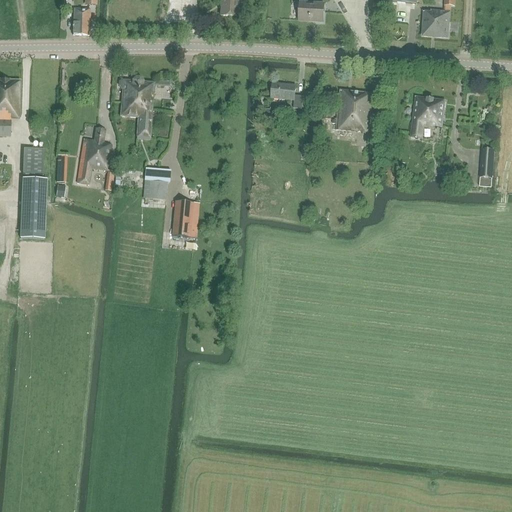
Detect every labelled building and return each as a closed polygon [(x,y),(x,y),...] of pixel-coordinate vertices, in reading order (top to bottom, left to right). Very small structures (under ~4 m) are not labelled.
[(237,17),(238,0),(221,0),(221,16),(237,17)] [(323,23),(324,3),(299,2),(299,22),(323,23)] [(89,37),(90,10),(74,9),(73,36),(89,37)] [(422,36),(422,37),(448,39),(448,38),(450,13),(444,12),(431,12),(431,13),(423,13),(424,13),(423,20),(423,21),(422,36)] [(20,119),(21,81),(0,80),(0,121),(11,121),(11,119),(20,119)] [(123,91),(122,101),(132,102),(132,104),(153,106),(155,84),(122,81),(119,83),(119,87),(121,89),(121,90),(123,91)] [(293,109),(302,110),(303,97),(295,96),(296,86),(273,84),(271,99),(294,102),(293,109)] [(340,90),(337,119),(336,131),(361,134),(361,133),(369,134),(373,94),(340,90)] [(446,102),(416,98),(411,138),(423,140),(424,128),(434,129),(435,127),(443,128),(446,102)] [(150,140),(153,106),(132,104),(132,102),(122,101),(120,118),(138,119),(136,138),(150,140)] [(11,122),(11,121),(0,121),(0,137),(11,138),(11,122)] [(84,140),(77,184),(89,186),(92,169),(108,171),(112,147),(103,145),(105,131),(96,130),(94,142),(84,140)] [(23,149),(22,176),(34,176),(43,177),(44,151),(23,149)] [(492,179),(494,151),(482,150),(480,178),(492,179)] [(56,180),(65,181),(66,154),(57,154),(56,180)] [(171,172),(145,170),(143,199),(149,200),(166,202),(167,184),(170,184),(171,172)] [(108,172),(105,192),(111,192),(114,172),(108,172)] [(43,240),(46,181),(22,179),(19,239),(43,240)] [(57,188),(56,197),(64,198),(65,189),(57,188)] [(176,203),(173,237),(191,238),(194,204),(176,203)]
